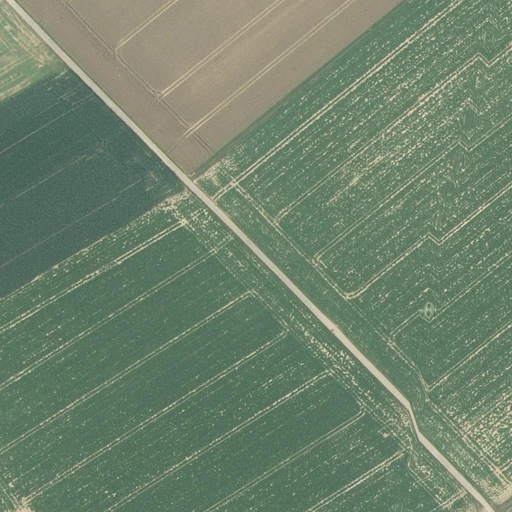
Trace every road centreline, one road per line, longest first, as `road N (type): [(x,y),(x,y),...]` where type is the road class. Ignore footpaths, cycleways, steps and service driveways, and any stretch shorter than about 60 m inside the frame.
road 1 (track): [(490,511),(0,9)]
road 2 (track): [(186,201),(434,0)]
